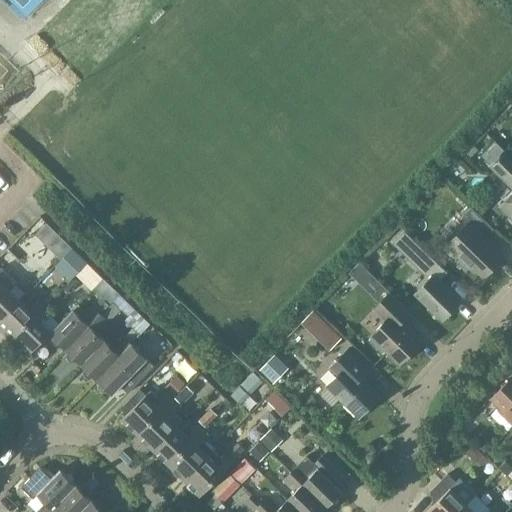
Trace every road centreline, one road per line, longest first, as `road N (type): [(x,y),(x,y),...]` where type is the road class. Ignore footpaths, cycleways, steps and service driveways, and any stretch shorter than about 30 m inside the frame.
road 1 (residential): [(387,511),(406,490),(409,421),(418,400),(511,295)]
road 2 (residential): [(44,432),(93,440),(172,511)]
